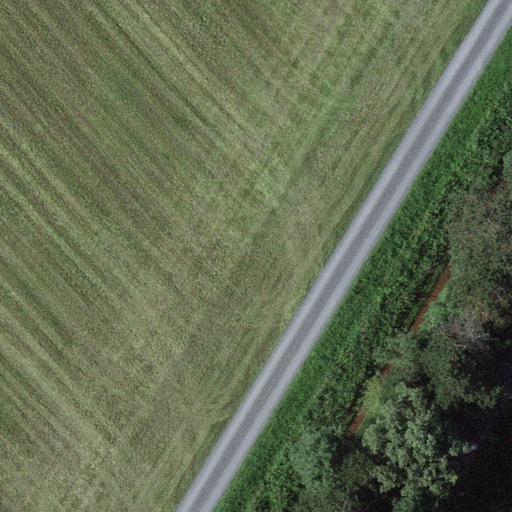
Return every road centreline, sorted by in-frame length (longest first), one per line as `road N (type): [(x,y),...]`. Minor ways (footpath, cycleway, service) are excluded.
road 1 (track): [(509,0),(192,511)]
road 2 (track): [(511,348),(411,511)]
